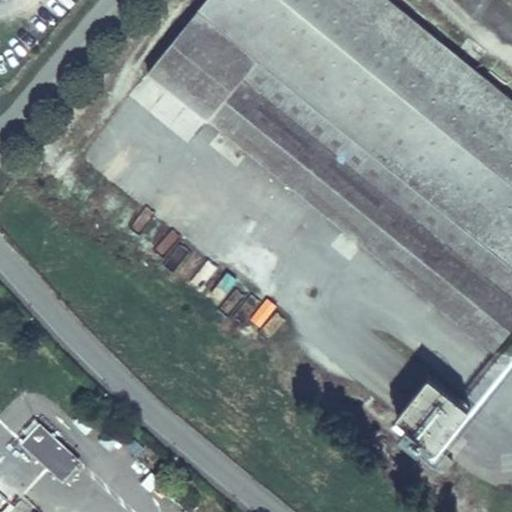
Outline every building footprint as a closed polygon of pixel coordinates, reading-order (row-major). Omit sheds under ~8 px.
[(511,98),(395,0),(204,0),(144,71),(486,359),(511,330),(511,98)] [(190,268),(198,244),(183,239),(176,264),(190,268)] [(241,322),(251,333),(271,315),(261,304),(241,322)] [(453,403),(412,371),(378,411),(420,444),(453,403)] [(89,438),(99,424),(88,413),(76,428),(89,438)] [(63,482),(83,461),(41,422),(22,443),(63,482)] [(16,443),(0,459),(0,483),(17,500),(45,470),(16,443)]
